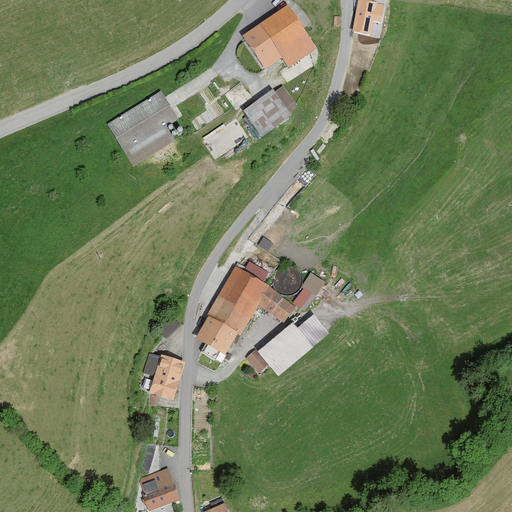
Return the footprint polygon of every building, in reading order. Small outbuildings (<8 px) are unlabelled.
[(379,2),(363,0),(355,0),(350,32),(366,34),(368,19),(377,21),(379,2)] [(286,6),(240,34),(261,69),(277,59),(283,67),(313,49),(286,6)] [(274,84),(236,110),(255,138),(287,115),(282,109),(289,104),(274,84)] [(158,93),(105,123),(130,166),(172,142),(164,128),(175,121),(158,93)] [(244,277),(230,269),(193,339),(222,355),(233,335),(239,338),(255,309),(281,324),(293,301),(281,294),(278,293),(275,291),(273,288),(261,284),(267,273),(251,264),(244,277)] [(271,279),(271,284),(273,288),(275,291),(278,293),(281,294),(286,295),(291,294),(295,291),(297,287),(299,283),(298,278),(297,274),(293,270),(289,268),(284,267),(280,268),(276,271),(273,275),(271,279)] [(180,324),(171,315),(157,330),(166,339),(180,324)] [(292,329),(287,324),(246,358),(261,376),(313,333),(303,320),(292,329)] [(181,362),(150,352),(143,372),(153,375),(147,392),(169,400),(181,362)] [(171,480),(141,489),(147,509),(177,500),(171,480)] [(228,511),(224,502),(201,511),(200,511),(228,511)]
